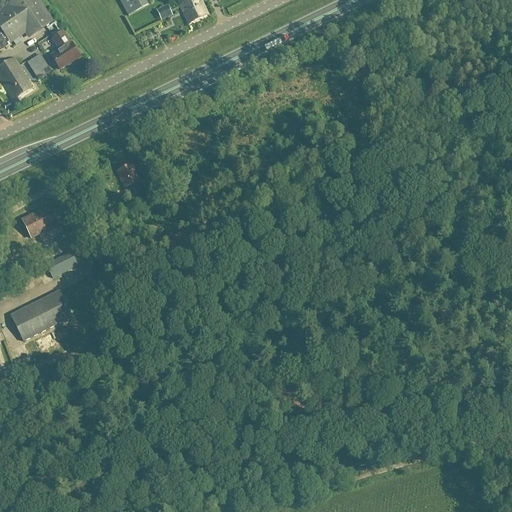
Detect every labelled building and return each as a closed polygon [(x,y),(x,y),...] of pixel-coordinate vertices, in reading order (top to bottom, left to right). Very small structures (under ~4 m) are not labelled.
[(0,0),(0,52),(8,47),(6,45),(8,44),(24,33),(28,40),(52,24),(47,17),(35,0),(0,0)] [(148,7),(144,0),(119,0),(129,17),(148,7)] [(176,0),(189,26),(208,17),(200,0),(176,0)] [(172,16),(167,6),(157,12),(161,21),(172,16)] [(52,40),(56,45),(60,52),(51,57),(59,71),(71,64),(71,65),(80,60),(71,45),(70,46),(63,34),(52,40)] [(0,81),(13,103),(31,91),(29,88),(30,87),(14,61),(0,69),(0,81)] [(45,67),(36,71),(40,79),(49,74),(45,67)] [(125,190),(140,182),(132,165),(117,172),(125,190)] [(127,202),(132,212),(143,207),(138,197),(127,202)] [(31,240),(58,226),(49,208),(22,222),(31,240)] [(78,267),(71,254),(46,267),(53,280),(78,267)] [(92,255),(85,258),(90,268),(97,265),(92,255)] [(62,284),(64,289),(85,279),(83,274),(62,284)] [(19,302),(39,293),(35,285),(16,294),(19,302)] [(73,318),(60,293),(11,318),(24,344),(73,318)]
